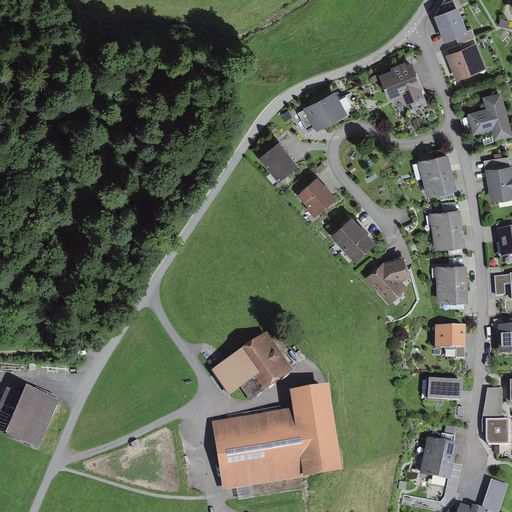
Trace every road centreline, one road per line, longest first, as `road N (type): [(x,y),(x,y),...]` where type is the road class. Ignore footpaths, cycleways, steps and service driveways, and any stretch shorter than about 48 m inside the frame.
road 1 (residential): [(412,28),(375,57),(300,87),(263,118),(86,386)]
road 2 (residential): [(455,128),(481,264),(466,478)]
road 3 (residential): [(455,128),(409,144),(362,126),(337,135),(336,167),(393,242)]
road 4 (unclassified): [(33,511),(86,386)]
